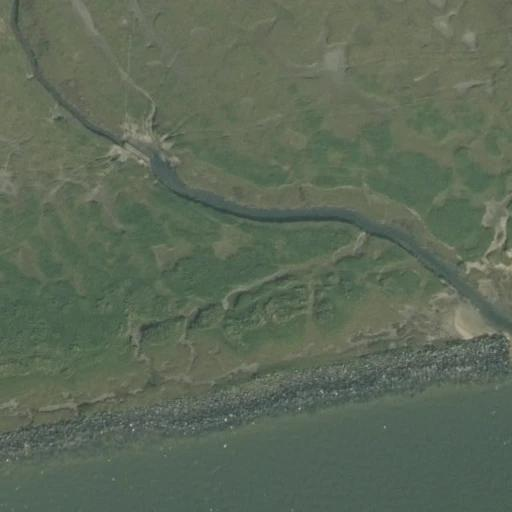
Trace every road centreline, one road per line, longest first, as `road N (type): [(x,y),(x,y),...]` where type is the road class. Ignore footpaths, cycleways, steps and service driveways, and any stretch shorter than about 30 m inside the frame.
road 1 (track): [(511,67),(466,93),(294,121),(219,145),(149,151),(97,176),(0,176)]
road 2 (track): [(128,0),(182,78),(183,120),(149,151)]
